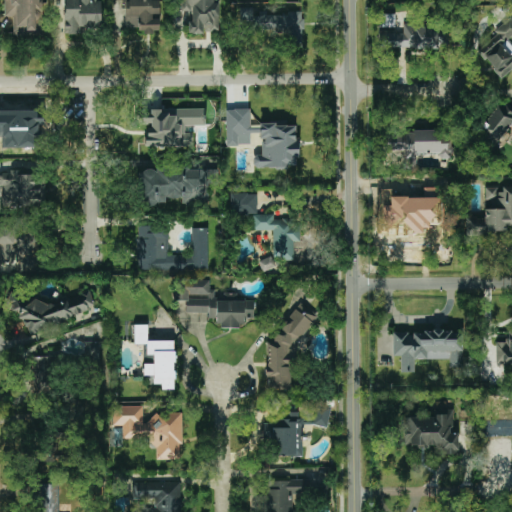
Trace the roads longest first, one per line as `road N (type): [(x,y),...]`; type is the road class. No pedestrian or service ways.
road 1 (tertiary): [(356,511),(351,0)]
road 2 (residential): [(351,77),(0,82)]
road 3 (residential): [(93,254),(93,82)]
road 4 (residential): [(511,282),(354,284)]
road 5 (residential): [(223,381),(224,511)]
